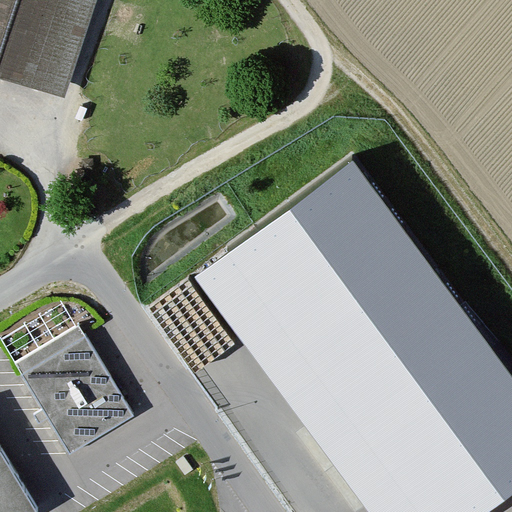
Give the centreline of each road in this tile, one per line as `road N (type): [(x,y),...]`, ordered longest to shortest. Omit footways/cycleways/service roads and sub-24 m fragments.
road 1 (track): [(75,239),(315,100),(320,42),(287,0)]
road 2 (unknown): [(0,104),(36,155),(75,239)]
